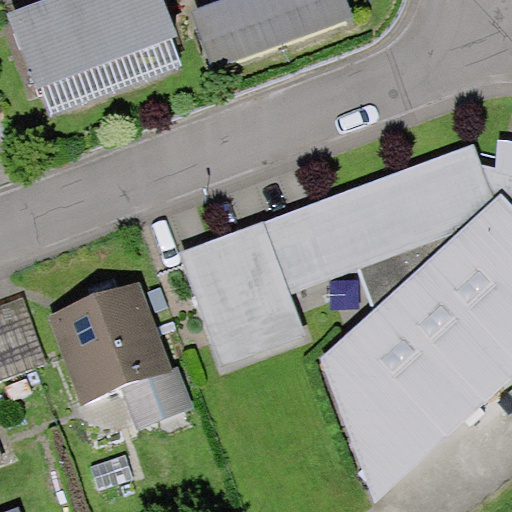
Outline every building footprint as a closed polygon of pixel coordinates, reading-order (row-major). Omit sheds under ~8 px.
[(152,0),(70,0),(0,26),(0,46),(26,117),(175,62),(152,0)] [(332,0),(249,0),(183,23),(199,72),(340,24),(332,0)] [(471,150),(170,272),(217,382),(301,350),(292,306),(433,254),(491,200),(511,223),(511,152),(493,146),(491,172),(475,172),(471,150)] [(511,380),(511,223),(491,200),(433,254),(312,366),(367,509),(511,380)] [(137,289),(38,324),(70,413),(116,396),(132,440),(184,421),(137,289)]
